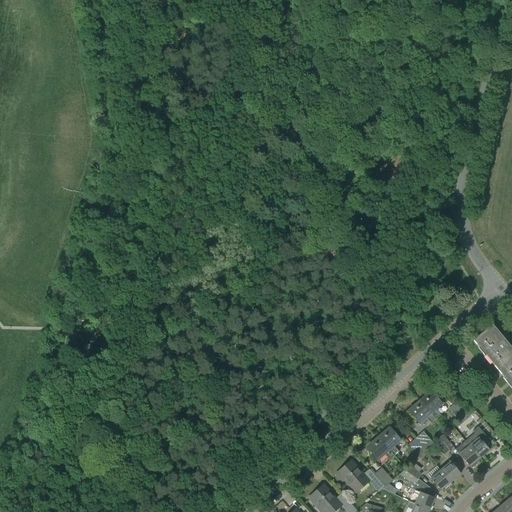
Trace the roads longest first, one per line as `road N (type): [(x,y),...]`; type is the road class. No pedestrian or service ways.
road 1 (residential): [(245,511),(501,289)]
road 2 (tertiary): [(501,289),(468,242),(461,202),(506,0)]
